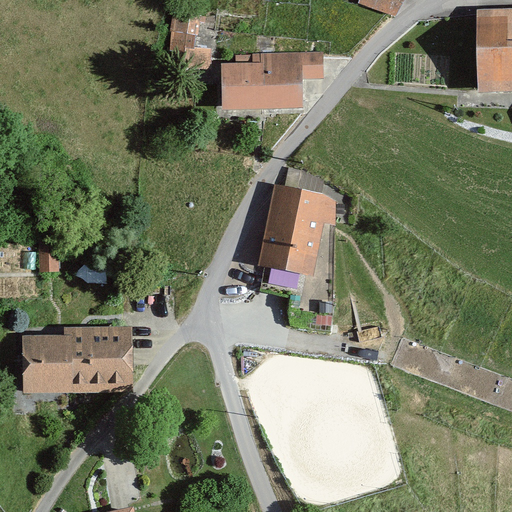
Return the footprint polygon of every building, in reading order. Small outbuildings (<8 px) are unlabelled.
[(395,0),(353,0),(390,16),(395,0)] [(201,11),(166,3),(152,65),(200,75),(205,50),(193,47),(201,11)] [(511,10),(465,11),(466,90),(511,89),(511,10)] [(313,55),(213,56),(212,114),(289,112),(292,78),(313,79),(313,55)] [(328,194),(273,180),(251,262),(306,277),(328,194)] [(52,242),(33,243),(34,271),(53,270),(52,242)] [(57,335),(15,335),(15,393),(125,393),(124,325),(57,325),(57,335)]
